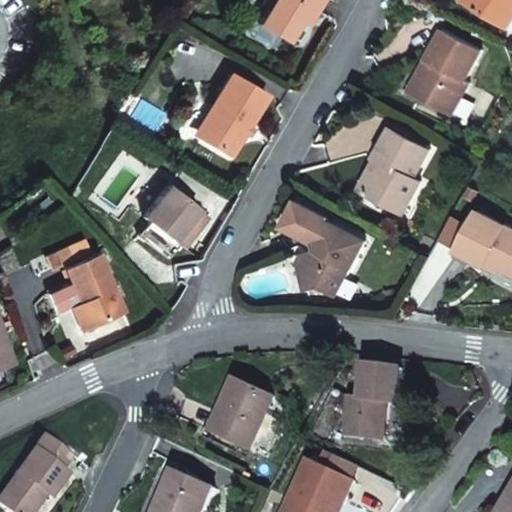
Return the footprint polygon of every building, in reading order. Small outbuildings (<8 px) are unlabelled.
[(273,0),(269,8),(259,25),(289,42),(300,22),(308,6),(315,10),(321,0),(273,0)] [(273,0),(265,0),(263,5),(269,8),(273,0)] [(511,0),(469,0),(467,4),(504,29),(511,17),(511,0)] [(306,26),(315,10),(308,6),(300,22),(306,26)] [(445,27),(427,58),(432,61),(412,95),(450,117),(470,81),(465,78),(482,48),(445,27)] [(432,61),(427,58),(407,92),(412,95),(432,61)] [(232,155),(266,96),(229,74),(212,103),(219,108),(202,137),(232,155)] [(394,129),(378,158),(384,161),(366,191),(403,212),(421,182),(415,178),(431,151),(394,129)] [(384,161),(378,158),(360,188),(366,191),(384,161)] [(184,246),(205,216),(165,187),(142,218),(147,222),(137,235),(168,258),(180,243),(184,246)] [(337,294),(367,240),(328,220),(330,216),(298,199),(284,225),(315,241),(317,250),(312,260),(300,263),(308,290),(322,286),(337,294)] [(457,250),(484,265),(486,262),(497,268),(511,276),(511,229),(479,211),(457,250)] [(53,253),(46,257),(51,269),(58,265),(53,253)] [(81,329),(122,311),(96,253),(63,268),(77,301),(69,304),(81,329)] [(51,269),(46,257),(32,263),(36,275),(51,269)] [(486,262),(484,265),(494,271),(497,268),(486,262)] [(0,365),(12,361),(0,329),(0,365)] [(388,403),(399,404),(404,369),(367,365),(362,397),(353,397),(348,435),(385,440),(388,403)] [(251,449),(275,397),(238,379),(214,431),(251,449)] [(61,467),(70,454),(42,434),(0,492),(0,506),(8,511),(29,511),(44,492),(50,496),(68,472),(61,467)] [(333,471),(354,481),(361,468),(339,457),(333,471)] [(357,482),(354,481),(333,471),(313,461),(288,511),(338,511),(343,502),(347,504),(357,482)] [(203,511),(214,487),(176,470),(157,511),(203,511)] [(511,511),(511,498),(503,511),(511,511)]
